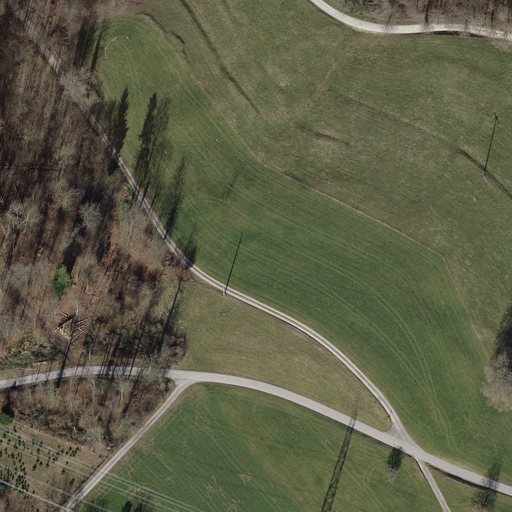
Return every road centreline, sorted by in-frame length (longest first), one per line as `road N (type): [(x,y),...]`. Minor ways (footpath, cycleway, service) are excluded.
road 1 (track): [(397,443),(394,416),(346,360),(183,259),(9,0)]
road 2 (unclassified): [(0,385),(113,370),(225,379),(274,390),(511,491)]
road 3 (track): [(511,39),(470,29),(366,26),(317,0)]
road 4 (track): [(63,511),(187,374)]
